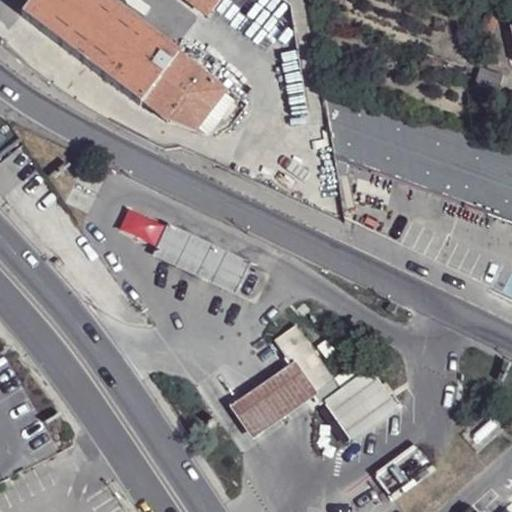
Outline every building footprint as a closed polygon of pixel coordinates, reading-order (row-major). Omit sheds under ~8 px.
[(143,105),(178,58),(102,0),(34,0),(23,16),(140,108),(143,105)] [(183,0),(207,18),(220,0),(183,0)] [(449,3),(443,21),(469,31),(476,12),(449,3)] [(485,32),(497,33),(499,17),(487,16),(485,32)] [(511,68),(511,26),(503,28),(511,69),(511,68)] [(444,60),(427,53),(422,67),(439,74),(444,60)] [(178,58),(143,105),(169,123),(171,122),(195,133),(196,131),(223,95),(224,93),(207,79),(210,76),(201,68),(197,73),(178,58)] [(473,85),(497,95),(504,78),(481,69),(478,74),(473,85)] [(331,159),(489,215),(511,166),(511,156),(321,89),(324,102),(331,159)] [(223,95),(196,131),(201,134),(206,132),(230,100),(223,95)] [(511,166),(489,215),(511,223),(511,166)] [(154,255),(235,295),(250,264),(169,225),(154,255)] [(321,402),(336,391),(293,327),(273,340),(293,369),(315,403),(316,405),(321,402)] [(229,412),(251,446),(288,421),(315,403),(293,369),(267,386),(229,412)] [(336,391),(321,402),(349,441),(393,411),(366,371),(336,391)] [(392,501),(435,471),(416,444),(373,475),(392,501)]
